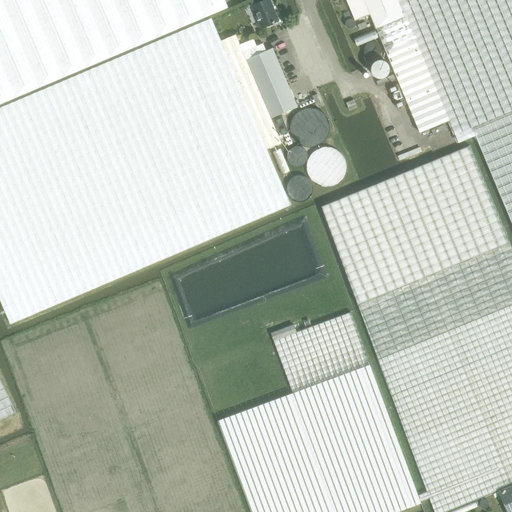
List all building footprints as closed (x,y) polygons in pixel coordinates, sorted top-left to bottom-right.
[(0,0),(0,104),(228,8),(224,0),(0,0)] [(273,9),(272,9),(268,0),(265,0),(252,6),(262,28),(278,21),(273,9)] [(511,0),(346,0),(355,20),(370,14),(376,29),(377,29),(419,130),(420,133),(448,121),(456,140),(458,143),(474,135),(511,226),(511,0)] [(254,39),(240,44),(236,35),(221,41),(212,18),(0,107),(0,299),(10,324),(291,205),(267,149),(282,143),(271,118),(297,107),(273,48),(266,51),(263,43),(257,46),(254,39)] [(394,74),(377,81),(379,87),(396,80),(394,74)] [(398,83),(389,87),(398,108),(407,104),(398,83)] [(317,94),(312,96),(316,106),(321,104),(317,94)] [(349,111),(357,107),(354,100),(346,103),(349,111)] [(275,121),(280,134),(288,131),(283,117),(275,121)] [(431,130),(434,136),(446,130),(444,125),(431,130)] [(418,495),(420,501),(429,498),(434,511),(445,511),(498,490),(511,484),(511,249),(469,147),(322,205),(378,359),(378,360),(427,492),(418,495)] [(218,421),(251,511),(395,511),(421,503),(420,501),(418,495),(351,312),(296,332),(294,325),(271,333),(274,340),(273,340),(293,393),(218,421)] [(0,419),(17,412),(0,377),(0,419)] [(506,511),(511,511),(511,484),(498,490),(506,511)]
